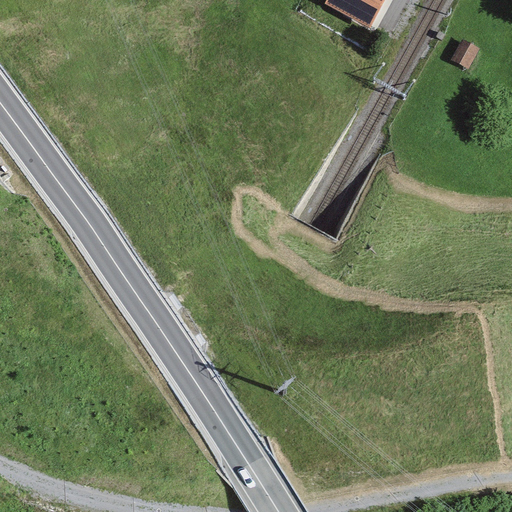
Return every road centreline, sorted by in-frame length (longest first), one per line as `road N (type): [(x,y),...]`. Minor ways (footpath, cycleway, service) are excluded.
road 1 (trunk): [(277,511),(0,100)]
road 2 (track): [(511,472),(263,511)]
road 3 (track): [(185,511),(97,498),(0,462)]
